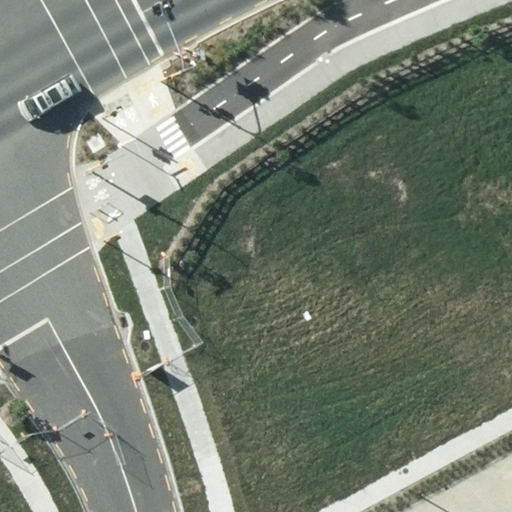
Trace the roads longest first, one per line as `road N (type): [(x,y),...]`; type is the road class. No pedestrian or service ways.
road 1 (residential): [(145,511),(0,223)]
road 2 (secondary): [(168,0),(82,45),(0,102)]
